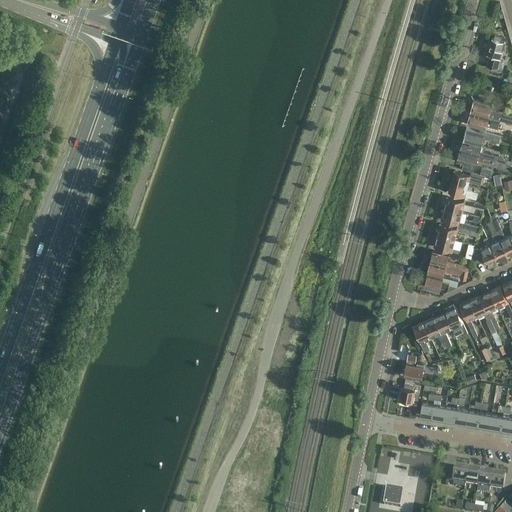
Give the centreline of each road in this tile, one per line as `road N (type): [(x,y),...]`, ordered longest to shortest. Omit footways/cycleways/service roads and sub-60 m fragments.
road 1 (unclassified): [(207,511),(259,387),(388,0)]
road 2 (primary): [(0,440),(140,40)]
road 3 (primary): [(119,32),(0,370)]
road 4 (tertiary): [(392,292),(473,0)]
road 5 (residential): [(511,447),(367,418)]
road 6 (tertiary): [(367,418),(392,292)]
road 7 (residential): [(511,265),(436,301),(392,292)]
